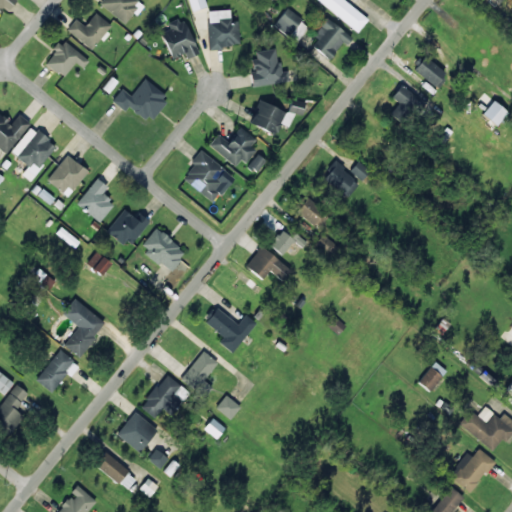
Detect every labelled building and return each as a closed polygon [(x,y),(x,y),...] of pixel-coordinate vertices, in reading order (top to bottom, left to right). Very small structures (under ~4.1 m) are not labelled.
[(0,0),(0,10),(2,7),(8,11),(15,0),(0,0)] [(142,2),(139,0),(102,0),(99,5),(127,25),(142,2)] [(187,0),(191,11),(206,6),(203,0),(187,0)] [(317,0),(357,32),(367,19),(343,0),(317,0)] [(297,42),(309,23),(284,8),(273,27),(297,42)] [(206,11),(208,47),(239,46),(237,20),(229,20),(229,10),(206,11)] [(66,31),(92,49),(110,24),(94,13),(85,26),(75,19),(66,31)] [(198,53),(180,16),(167,23),(170,29),(160,34),(172,58),(183,53),(187,59),(198,53)] [(317,38),(311,47),(331,60),(349,34),(325,18),(313,35),(317,38)] [(88,60),(61,40),(44,63),(63,77),(74,62),(83,68),(88,60)] [(288,82),(286,70),(278,71),(275,49),(254,51),(255,59),(249,59),(252,86),(288,82)] [(446,71),(420,55),(410,70),(437,87),(446,71)] [(121,88),(111,101),(124,111),(129,106),(150,122),(168,99),(143,79),(130,96),(121,88)] [(420,99),(401,83),(390,97),(409,112),(420,99)] [(288,113),(259,100),(249,122),(275,135),(281,123),(283,124),(288,113)] [(507,111),(493,100),(481,114),(496,125),(507,111)] [(30,123),(18,113),(11,123),(0,114),(0,149),(5,153),(30,123)] [(56,146),(31,126),(10,152),(35,172),(56,146)] [(234,166),(240,159),(245,162),(255,150),(250,146),(255,139),(240,127),(228,142),(217,133),(208,145),(234,166)] [(210,200),(222,183),(217,179),(225,168),(199,150),(190,163),(192,165),(182,180),(210,200)] [(87,171),(67,154),(46,179),(67,196),(87,171)] [(349,170),(361,180),(369,171),(357,161),(349,170)] [(347,197),(359,182),(335,162),(323,177),(347,197)] [(102,193),(107,186),(96,178),(76,203),(99,222),(114,203),(102,193)] [(329,212),(303,199),(295,214),(320,228),(329,212)] [(106,231),(126,247),(148,220),(138,212),(134,217),(124,209),(106,231)] [(306,241),(284,225),(269,246),(282,255),(293,241),(302,247),(306,241)] [(171,271),(185,250),(154,228),(139,249),(171,271)] [(244,265),(261,279),(269,270),(282,281),(291,270),(260,245),(244,265)] [(86,263),(100,275),(110,263),(96,251),(86,263)] [(39,283),(47,290),(53,282),(45,275),(39,283)] [(105,323),(74,298),(62,313),(78,327),(63,344),(78,356),(105,323)] [(245,314),(236,324),(216,308),(204,322),(223,337),(218,342),(231,353),(255,323),(245,314)] [(326,323),(337,334),(344,326),(333,315),(326,323)] [(43,363),(46,366),(35,379),(50,392),(67,372),(70,375),(78,366),(56,347),(43,363)] [(202,380),(217,362),(202,350),(180,378),(204,397),(212,387),(202,380)] [(430,391),(445,370),(433,361),(418,382),(430,391)] [(0,391),(4,394),(13,383),(0,372),(0,391)] [(154,419),(163,408),(170,414),(188,392),(166,374),(139,406),(154,419)] [(0,424),(11,433),(24,416),(15,410),(28,393),(15,384),(0,404),(0,424)] [(239,407),(225,394),(215,407),(229,419),(239,407)] [(477,416),(469,410),(458,425),(492,450),(501,439),(504,441),(511,429),(511,420),(502,413),(499,417),(484,406),(477,416)] [(157,430),(134,411),(116,434),(138,452),(157,430)] [(215,438),(224,428),(212,418),(203,428),(215,438)] [(158,469),(167,459),(156,448),(147,458),(158,469)] [(448,476),(469,493),(494,461),(478,448),(472,456),(467,452),(448,476)] [(95,467),(128,488),(136,476),(104,454),(95,467)] [(149,496),(157,486),(147,478),(139,488),(149,496)] [(86,511),(96,500),(76,485),(70,492),(72,493),(56,511),(86,511)] [(450,511),(463,496),(450,486),(429,511),(450,511)]
